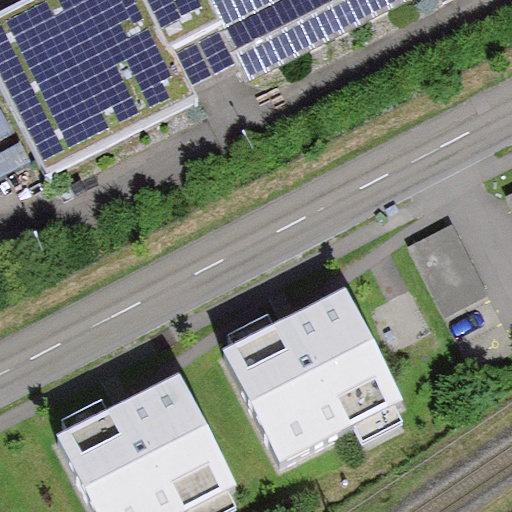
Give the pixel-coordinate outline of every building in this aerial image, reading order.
[(28,0),(0,14),(0,82),(45,175),(248,75),(210,0),(28,0)] [(210,0),(248,75),(252,82),(409,0),(210,0)] [(446,317),(487,304),(464,234),(423,247),(446,317)] [(294,323),(226,358),(284,469),(350,435),(361,455),(408,431),(399,413),(408,408),(349,294),(294,323)] [(128,406),(56,442),(90,511),(242,511),(235,497),(243,493),(185,378),(128,406)]
